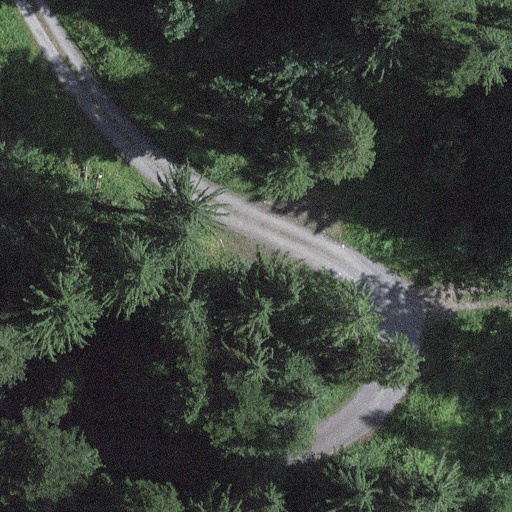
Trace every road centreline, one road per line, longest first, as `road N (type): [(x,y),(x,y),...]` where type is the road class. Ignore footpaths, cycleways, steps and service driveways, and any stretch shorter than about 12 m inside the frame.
road 1 (track): [(29,0),(93,114),(370,278),(408,348),(371,409),(304,460),(0,409)]
road 2 (track): [(293,232),(396,111),(511,62)]
